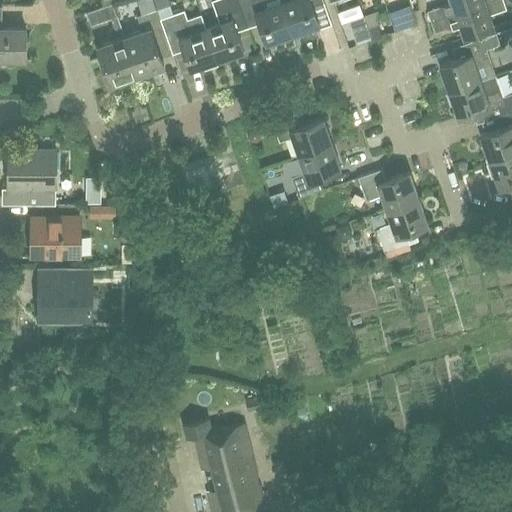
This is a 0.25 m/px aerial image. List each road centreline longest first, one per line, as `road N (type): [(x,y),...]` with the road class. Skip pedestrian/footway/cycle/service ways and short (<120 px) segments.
road 1 (residential): [(84,98),(100,139),(127,146),(246,110),(258,90),(336,63),(356,83),(375,80)]
road 2 (track): [(185,353),(223,370),(311,386),(511,328)]
road 3 (track): [(124,511),(123,384),(136,363),(185,353)]
road 4 (residential): [(461,224),(437,151),(396,138),(375,80)]
